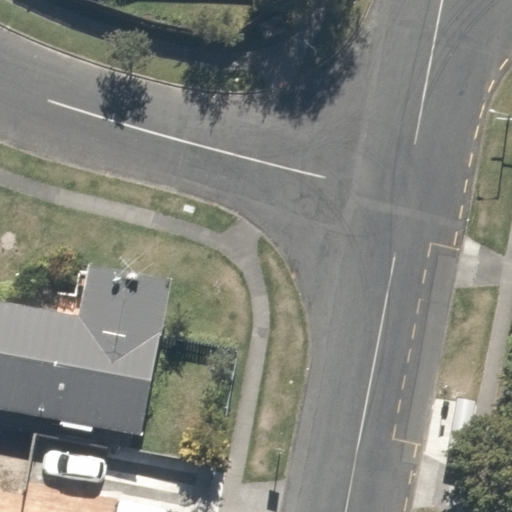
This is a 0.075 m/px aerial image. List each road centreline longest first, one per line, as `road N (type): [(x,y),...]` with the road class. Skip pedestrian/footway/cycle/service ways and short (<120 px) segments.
road 1 (residential): [(407,202),(87,118),(0,82)]
road 2 (residential): [(349,511),(407,202)]
road 3 (residential): [(407,202),(446,0)]
